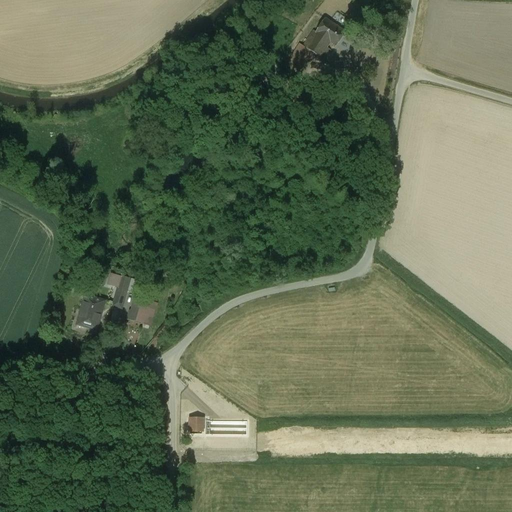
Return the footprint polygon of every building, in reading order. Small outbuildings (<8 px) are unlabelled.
[(345,33),(324,19),(315,33),(313,32),(304,47),(309,50),(320,57),(325,48),(329,42),(336,47),(345,33)] [(300,45),(291,60),(299,66),(309,50),(304,47),(303,47),(300,45)] [(330,51),(325,48),(320,57),(324,60),(330,51)] [(291,60),(286,66),(295,73),(299,66),(291,60)] [(118,287),(112,307),(121,309),(126,290),(118,287)] [(153,326),(160,303),(137,296),(126,333),(139,336),(143,323),(153,326)] [(103,302),(85,297),(77,325),(95,330),(103,302)] [(190,417),(190,433),(207,433),(207,417),(190,417)]
